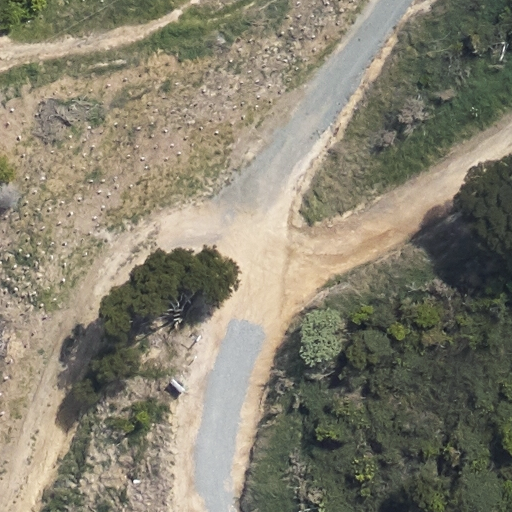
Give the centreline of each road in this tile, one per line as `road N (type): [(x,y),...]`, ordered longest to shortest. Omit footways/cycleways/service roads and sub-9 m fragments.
road 1 (track): [(219,511),(222,414),(257,262),(382,0)]
road 2 (track): [(271,220),(188,222),(139,248),(46,418),(13,511)]
road 3 (track): [(257,262),(429,201),(511,136)]
